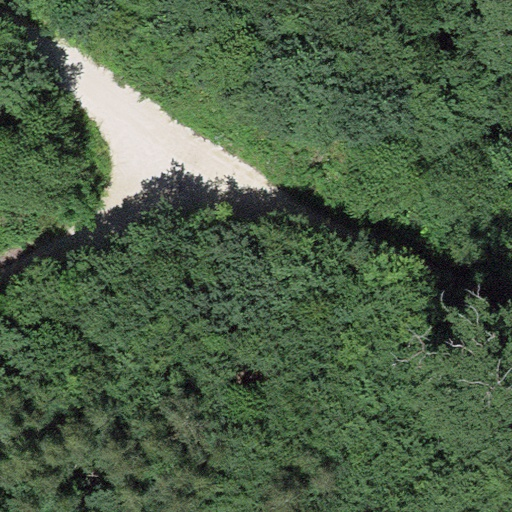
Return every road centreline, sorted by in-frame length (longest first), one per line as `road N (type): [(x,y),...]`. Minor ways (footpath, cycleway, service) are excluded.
road 1 (track): [(0,29),(511,313)]
road 2 (track): [(222,158),(0,290)]
